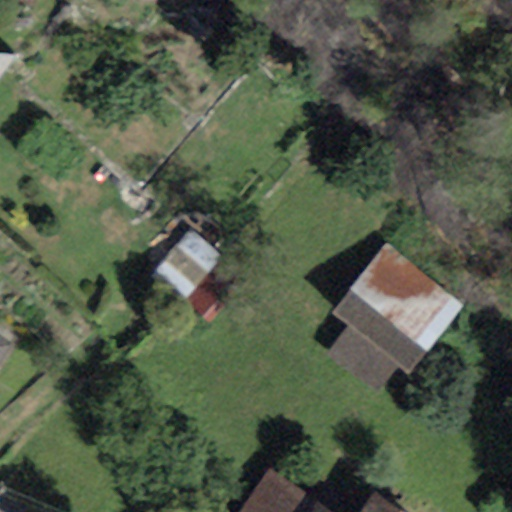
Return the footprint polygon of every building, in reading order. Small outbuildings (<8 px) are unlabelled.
[(0,75),(13,58),(0,56),(0,75)] [(190,230),(151,275),(180,301),(219,256),(190,230)] [(462,306),(383,246),(331,315),(347,326),(329,350),(404,406),(441,357),(430,349),(462,306)] [(0,361),(10,347),(0,340),(0,361)] [(397,511),(373,495),(361,511),(326,511),(266,471),(238,511),(397,511)]
